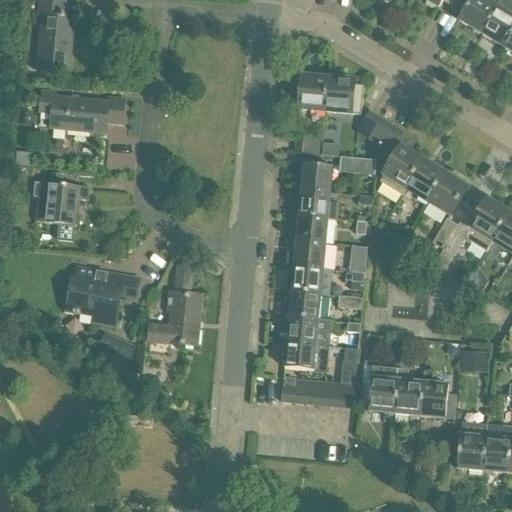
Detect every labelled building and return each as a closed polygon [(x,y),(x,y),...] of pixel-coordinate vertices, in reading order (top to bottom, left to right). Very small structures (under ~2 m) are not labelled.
[(424,0),(439,8),(443,1),(453,7),(457,0),(424,0)] [(498,7),(502,0),(490,0),(489,2),(486,0),(457,0),(453,7),(464,14),(459,21),(481,34),(498,7)] [(498,7),(481,34),(503,48),(511,33),(511,0),(502,0),(498,7)] [(64,4),(40,1),(38,18),(43,18),(38,72),(68,75),(74,19),(62,18),(64,4)] [(511,33),(503,48),(511,53),(511,33)] [(303,84),(301,111),(302,111),(326,113),(329,80),(304,78),(304,81),(303,84)] [(352,115),(355,82),(329,80),(326,113),(352,115)] [(55,95),(42,93),(40,113),(53,114),(52,129),(107,135),(108,125),(123,127),(125,101),(109,100),(109,104),(54,99),(55,95)] [(371,113),(359,134),(369,140),(382,120),(371,113)] [(380,146),(392,126),(382,120),(369,140),(380,146)] [(390,153),(403,132),(392,126),(380,146),(390,153)] [(299,141),(298,141),(298,148),(297,154),(322,157),(324,143),(319,143),(299,141)] [(403,197),(407,191),(424,163),(402,149),(385,178),(381,184),(403,197)] [(16,166),(16,167),(33,169),(35,155),(17,153),(16,166)] [(377,162),(342,158),(340,173),(376,176),(377,162)] [(429,204),(446,176),(424,163),(407,191),(429,204)] [(335,169),(306,166),(303,192),(332,195),(335,169)] [(36,184),(34,198),(40,199),(37,223),(60,226),(58,241),(73,243),(75,227),(77,227),(79,201),(88,202),(90,189),(61,186),(62,176),(51,175),(50,185),(36,184)] [(446,176),(429,204),(451,218),(468,189),(446,176)] [(301,217),(330,220),(336,221),(337,221),(339,204),(331,203),(332,195),(303,192),(301,217)] [(373,199),(361,198),(360,206),(372,208),(373,199)] [(437,264),(448,271),(465,242),(470,245),(471,244),(487,254),(493,243),(511,215),(489,202),(469,234),(460,228),(445,252),(437,264)] [(511,215),(493,243),(511,254),(511,215)] [(300,226),(295,226),(293,227),(292,240),(294,242),(298,242),(298,243),(327,246),(330,220),(301,217),(300,226)] [(448,221),(433,245),(445,252),(460,228),(448,221)] [(367,224),(358,223),(357,236),(365,237),(367,224)] [(297,251),(293,251),(291,253),(290,265),(292,267),(296,268),(325,271),(327,246),(298,243),(297,251)] [(369,250),(353,248),(351,269),(367,270),(369,250)] [(330,297),(333,272),(325,271),(296,268),(295,276),(291,276),(288,278),(287,290),(289,292),(293,293),(322,296),(330,297)] [(136,300),(140,281),(109,276),(76,269),(74,282),(68,313),(93,317),(92,324),(116,328),(121,297),(136,300)] [(194,271),(179,269),(177,287),(174,287),(173,295),(171,295),(169,313),(172,313),(171,329),(151,327),(149,344),(169,346),(169,345),(198,348),(204,291),(192,290),(194,271)] [(366,275),(353,274),(353,283),(365,284),(366,275)] [(286,318),(291,318),(291,319),(320,322),(322,296),(293,293),(292,302),(288,301),(286,303),(285,316),(286,318)] [(364,301),(348,299),(347,310),(362,312),(364,301)] [(288,344),(317,348),(329,349),(332,323),(320,322),(291,319),(288,344)] [(361,326),(349,325),(348,334),(361,335),(361,326)] [(105,335),(95,357),(126,372),(137,349),(105,335)] [(327,374),(330,349),(329,349),(317,348),(288,344),(286,370),(327,374)] [(359,352),(346,350),(345,362),(358,363),(359,352)] [(466,354),(466,374),(489,375),(490,355),(466,354)] [(400,363),(400,370),(396,415),(412,417),(421,418),(421,417),(424,385),(409,384),(410,371),(411,363),(400,363)] [(400,370),(385,369),(373,368),(371,383),(372,383),(370,413),(396,415),(400,370)] [(447,420),(447,417),(450,388),(434,386),(435,374),(425,373),(424,385),(421,417),(421,418),(447,420)] [(285,380),(282,403),(295,404),(297,381),(285,380)] [(307,406),(309,382),(297,381),(295,404),(307,406)] [(319,407),(321,384),(309,382),(307,406),(319,407)] [(331,408),(333,385),(321,384),(319,407),(331,408)] [(343,409),(346,386),(333,385),(331,408),(343,409)] [(346,386),(343,409),(356,410),(358,387),(346,386)] [(129,417),(128,427),(152,429),(153,419),(129,417)] [(487,439),(483,473),(509,475),(511,442),(511,436),(511,418),(504,418),(503,429),(488,427),(487,439)] [(462,425),(458,470),(483,473),(487,439),(488,427),(462,425)]
